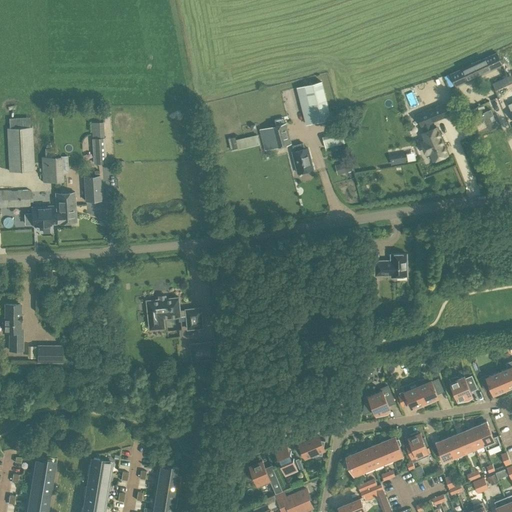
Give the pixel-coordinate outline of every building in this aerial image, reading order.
[(498,53),(452,75),(457,85),(503,64),(498,53)] [(504,85),(501,78),(492,83),(495,90),(504,85)] [(299,79),(287,82),(289,87),(301,84),(299,79)] [(322,82),(298,88),(307,124),(331,118),(322,82)] [(385,98),(385,108),(394,109),(395,99),(385,98)] [(430,121),(448,114),(444,102),(417,113),(421,124),(423,123),(426,130),(421,132),(425,139),(422,141),(426,151),(429,150),(432,158),(435,156),(436,159),(445,155),(444,153),(447,152),(437,126),(432,127),(430,121)] [(491,116),(493,115),(491,110),(473,118),(476,124),(484,120),(489,130),(496,127),(495,126),(498,125),(495,120),(493,121),(491,116)] [(29,117),(9,118),(9,128),(30,127),(29,117)] [(286,123),(260,129),(265,150),(291,144),(286,123)] [(32,127),(30,127),(9,128),(7,128),(9,172),(34,170),(32,127)] [(236,137),(229,139),(231,150),(258,144),(259,143),(257,135),(244,138),(236,140),(236,137)] [(105,137),(96,137),(98,161),(107,161),(105,137)] [(295,151),(292,152),(298,173),(313,169),(308,148),(307,148),(305,143),(294,146),(295,151)] [(53,148),(45,149),(45,157),(53,157),(53,148)] [(51,158),(41,158),(43,182),(63,181),(63,170),(52,171),(51,158)] [(351,160),(342,163),(345,173),(354,171),(351,160)] [(98,175),(84,176),(85,199),(100,198),(98,175)] [(29,190),(0,190),(0,206),(30,206),(30,202),(29,191),(29,190)] [(75,192),(56,193),(57,213),(57,223),(57,224),(77,222),(75,192)] [(33,225),(34,225),(42,225),(43,228),(50,228),(50,225),(51,225),(51,224),(57,223),(57,213),(54,213),(53,206),(32,207),(33,225)] [(389,260),(377,260),(377,275),(393,275),(393,276),(409,275),(409,253),(393,254),(393,262),(389,262),(389,260)] [(454,267),(462,267),(462,270),(472,270),(472,258),(453,259),(454,267)] [(377,279),(368,279),(368,288),(377,288),(377,279)] [(178,295),(146,299),(149,322),(164,320),(163,316),(180,313),(186,312),(188,327),(203,325),(200,305),(185,307),(179,308),(178,295)] [(3,317),(3,332),(9,332),(9,350),(23,350),(23,329),(21,329),(21,320),(22,320),(22,315),(21,315),(21,304),(5,304),(5,317),(3,317)] [(214,341),(191,344),(192,360),(216,357),(214,341)] [(37,344),(37,361),(61,362),(61,344),(37,344)] [(511,366),(500,371),(507,388),(511,385),(511,366)] [(479,367),(473,369),(475,375),(482,372),(479,367)] [(507,388),(500,371),(487,376),(487,375),(480,378),(485,390),(491,388),(494,393),(507,388)] [(458,376),(450,378),(451,381),(450,381),(453,387),(451,388),(454,394),(456,394),(458,399),(468,398),(468,397),(467,397),(466,396),(472,394),(471,391),(477,388),(472,376),(466,378),(464,376),(459,378),(458,376)] [(416,380),(418,385),(425,402),(439,396),(437,393),(443,391),(438,379),(432,381),(432,380),(430,380),(429,378),(416,380)] [(365,397),(363,413),(375,411),(376,414),(387,412),(386,411),(385,412),(385,410),(390,408),(389,405),(395,402),(388,385),(381,388),(382,390),(369,396),(365,397)] [(425,402),(418,385),(405,391),(405,389),(398,392),(403,404),(409,402),(412,407),(425,402)] [(477,425),(484,444),(487,450),(500,444),(497,435),(493,437),(487,421),(477,425)] [(477,425),(467,430),(474,448),(484,444),(477,425)] [(457,433),(456,434),(464,452),(474,448),(467,430),(457,434),(457,433)] [(411,442),(406,445),(413,461),(413,460),(418,458),(418,459),(429,455),(425,445),(427,445),(424,437),(422,438),(420,432),(418,433),(417,431),(408,435),(411,442)] [(300,444),(294,446),(299,457),(305,455),(305,457),(306,456),(315,453),(322,454),(323,449),(325,448),(324,446),(325,439),(321,438),(319,433),(305,439),(299,442),(300,444)] [(447,438),(446,438),(454,456),(464,452),(456,434),(449,437),(447,438)] [(395,436),(385,440),(393,458),(403,454),(399,445),(401,444),(399,439),(397,439),(395,436)] [(440,442),(437,444),(444,460),(454,456),(446,438),(439,441),(440,442)] [(385,440),(376,444),(383,462),(393,458),(385,440)] [(276,447),(275,447),(279,456),(278,456),(278,457),(280,457),(282,462),(281,463),(281,464),(282,463),(286,472),(286,471),(287,471),(288,472),(288,471),(290,470),(290,471),(291,471),(290,470),(292,469),(292,470),(293,470),(292,469),(294,468),(295,469),(295,468),(296,467),(297,467),(293,459),(294,458),(292,458),(290,452),(291,452),(291,451),(290,451),(286,443),(285,444),(284,443),(284,444),(282,445),(282,444),(281,444),(282,445),(280,446),(280,445),(279,445),(279,446),(278,447),(277,446),(277,447),(276,447)] [(376,444),(366,448),(374,466),(383,462),(376,444)] [(366,448),(357,452),(364,470),(374,466),(366,448)] [(507,451),(501,454),(506,465),(511,463),(507,451)] [(348,460),(346,461),(348,466),(350,466),(354,475),(364,470),(357,452),(347,456),(348,460)] [(253,461),(249,463),(253,471),(250,472),(253,480),(256,479),(257,481),(258,481),(259,484),(270,479),(276,494),(283,491),(272,466),(266,469),(262,458),(260,459),(259,456),(252,459),(253,461)] [(91,459),(89,470),(110,473),(112,462),(99,460),(99,458),(94,457),(93,459),(91,459)] [(299,458),(296,459),(300,470),(304,469),(299,458)] [(33,459),(32,470),(53,473),(54,462),(52,462),(52,460),(47,459),(47,461),(33,459)] [(160,466),(158,477),(179,480),(181,469),(179,469),(179,467),(173,466),(173,468),(160,466)] [(51,484),(53,473),(32,470),(30,480),(51,484)] [(108,484),(110,473),(89,470),(88,480),(108,484)] [(423,470),(415,473),(418,479),(425,476),(423,470)] [(498,481),(495,474),(489,476),(492,483),(498,481)] [(450,475),(445,477),(450,488),(455,486),(450,475)] [(177,491),(179,480),(158,477),(156,488),(177,491)] [(484,477),(479,479),(483,490),(489,488),(484,477)] [(479,479),(473,481),(478,492),(483,490),(479,479)] [(51,484),(30,480),(28,491),(49,494),(51,484)] [(107,494),(108,484),(88,480),(86,491),(107,494)] [(369,481),(358,485),(360,491),(371,486),(369,481)] [(377,484),(360,491),(363,497),(383,488),(381,484),(377,485),(377,484)] [(175,502),(177,491),(156,488),(154,498),(175,502)] [(284,493),(277,496),(283,511),(287,511),(290,511),(291,511),(297,510),(297,511),(299,511),(312,507),(308,497),(310,496),(306,488),(285,497),(284,493)] [(47,505),(49,494),(28,491),(26,502),(47,505)] [(105,505),(107,494),(86,491),(84,502),(105,505)] [(272,511),(271,509),(279,505),(275,494),(266,498),(268,503),(254,509),(255,511),(272,511)] [(358,511),(365,509),(361,497),(339,506),(339,508),(337,509),(338,511),(358,511)] [(511,511),(505,497),(494,502),(497,507),(498,511),(511,511)] [(172,511),(173,511),(175,502),(154,498),(153,509),(172,511)] [(46,511),(47,505),(26,502),(24,511),(46,511)] [(103,511),(105,505),(84,502),(82,511),(103,511)] [(486,511),(482,502),(473,505),(475,509),(474,509),(475,511),(486,511)]
